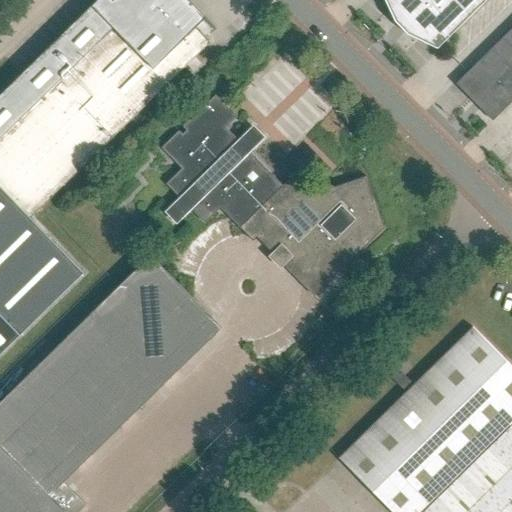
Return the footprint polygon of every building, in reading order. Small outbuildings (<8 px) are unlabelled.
[(112,0),(112,1),(110,0),(97,0),(0,94),(0,354),(21,334),(85,271),(32,217),(210,43),(205,38),(213,30),(203,20),(206,18),(188,0),(112,0)] [(486,0),(386,0),(395,20),(408,33),(438,48),(486,0)] [(492,121),(511,100),(511,28),(455,83),(492,121)] [(352,258),(384,227),(366,175),(327,188),(312,194),(293,174),(282,184),(250,151),(256,145),(244,132),(238,139),(226,126),(237,116),(216,94),(162,147),(182,168),(166,183),(180,197),(170,206),(181,217),(191,209),(204,223),(220,207),(239,228),(252,241),(256,237),(270,251),(314,294),(352,258)] [(64,482),(221,328),(149,255),(0,400),(0,511),(76,511),(85,504),(64,482)] [(407,392),(340,457),(393,511),(511,511),(511,426),(510,425),(511,423),(511,366),(474,327),(414,385),(407,392)] [(263,474),(263,489),(278,490),(278,474),(263,474)]
